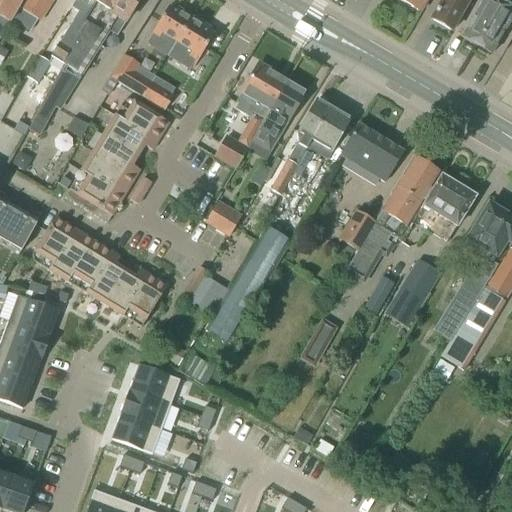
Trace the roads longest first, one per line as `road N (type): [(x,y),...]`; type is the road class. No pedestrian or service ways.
road 1 (residential): [(193,256),(137,223),(266,1)]
road 2 (primary): [(511,141),(266,1)]
road 3 (residential): [(63,511),(79,464),(65,421),(85,365)]
